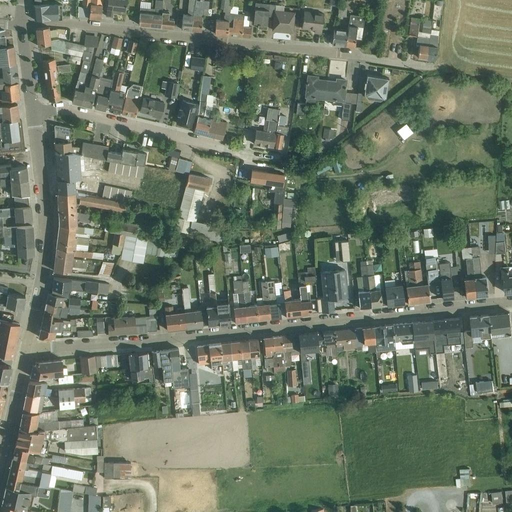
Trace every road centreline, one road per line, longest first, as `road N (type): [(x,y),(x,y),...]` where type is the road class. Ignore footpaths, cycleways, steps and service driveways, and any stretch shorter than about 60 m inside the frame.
road 1 (residential): [(511,304),(26,348)]
road 2 (residential): [(433,69),(22,25)]
road 3 (residential): [(285,159),(64,110),(34,112)]
road 4 (tertiary): [(26,348),(47,218),(34,112)]
road 5 (tertiary): [(0,468),(26,348)]
